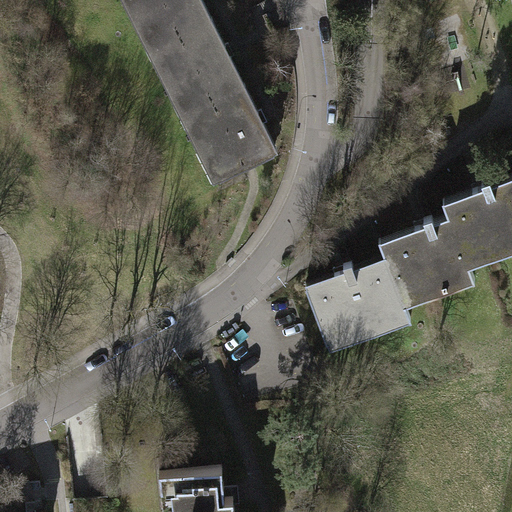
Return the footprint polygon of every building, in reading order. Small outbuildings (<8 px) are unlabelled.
[(141,23),(152,45),(206,18),(197,0),(129,0),(135,10),(129,13),(135,26),(141,23)] [(239,83),(206,18),(152,45),(168,78),(161,81),(166,91),(172,88),(184,110),(239,83)] [(273,151),(239,83),(184,110),(195,133),(189,136),(194,147),(201,143),(219,178),(273,151)] [(444,200),(450,215),(466,256),(494,245),(496,251),(508,247),(505,238),(511,235),(511,176),(492,184),(489,176),(481,179),(484,185),(444,200)] [(380,241),(386,256),(401,296),(434,283),(437,290),(450,286),(447,279),(471,270),(466,256),(450,215),(434,221),(432,214),(423,218),(425,224),(380,241)] [(406,310),(401,296),(386,256),(354,268),(351,261),(342,265),(344,270),(307,284),(328,338),(365,324),(369,333),(381,328),(378,321),(406,310)] [(232,511),(231,493),(223,494),(220,465),(158,469),(160,487),(169,487),(170,511),(232,511)]
